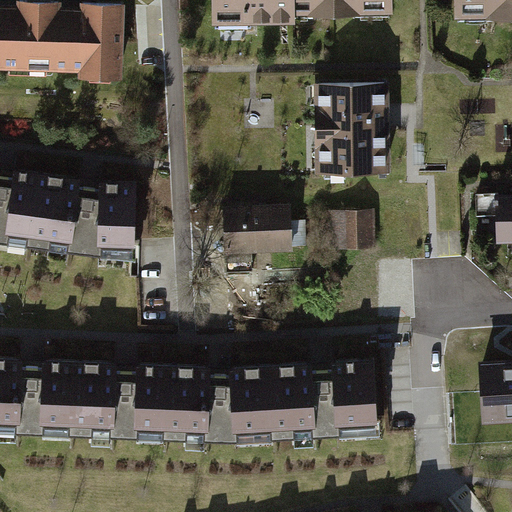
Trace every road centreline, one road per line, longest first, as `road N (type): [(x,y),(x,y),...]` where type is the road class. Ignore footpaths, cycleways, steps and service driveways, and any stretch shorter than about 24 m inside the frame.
road 1 (residential): [(172,0),(188,329)]
road 2 (residential): [(436,470),(429,334),(439,314),(511,311)]
